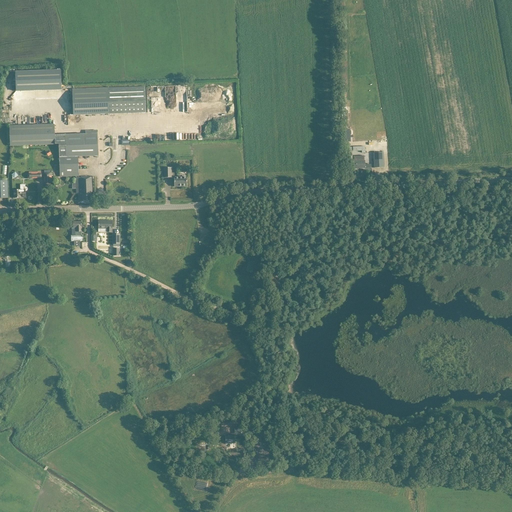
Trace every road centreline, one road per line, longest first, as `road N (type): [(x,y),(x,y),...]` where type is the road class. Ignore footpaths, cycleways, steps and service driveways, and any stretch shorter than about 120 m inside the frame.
road 1 (tertiary): [(0,211),(190,206),(253,191),(511,179)]
road 2 (track): [(487,482),(332,477),(295,465),(284,451),(269,381)]
road 3 (track): [(269,381),(244,317),(90,251),(87,208)]
